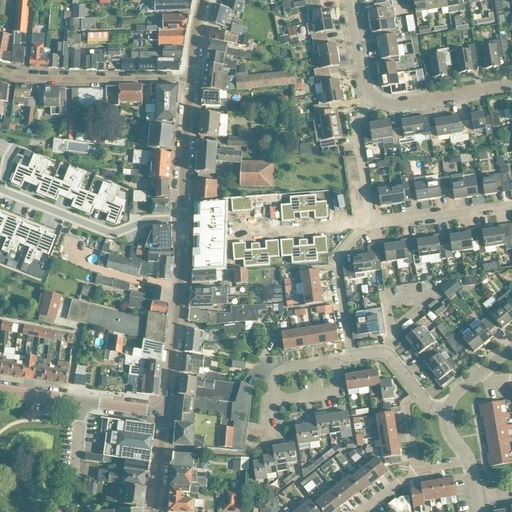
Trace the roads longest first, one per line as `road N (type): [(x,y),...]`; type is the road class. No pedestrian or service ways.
road 1 (residential): [(16,145),(0,190),(112,234),(180,220)]
road 2 (tertiary): [(165,411),(180,220)]
road 3 (residential): [(189,80),(0,74)]
road 4 (residential): [(351,357),(336,258),(367,224)]
road 5 (residential): [(367,224),(511,205)]
road 6 (tertiary): [(180,220),(189,80)]
road 7 (unclassified): [(511,84),(397,104),(373,99)]
road 8 (residential): [(367,224),(355,125),(373,99)]
